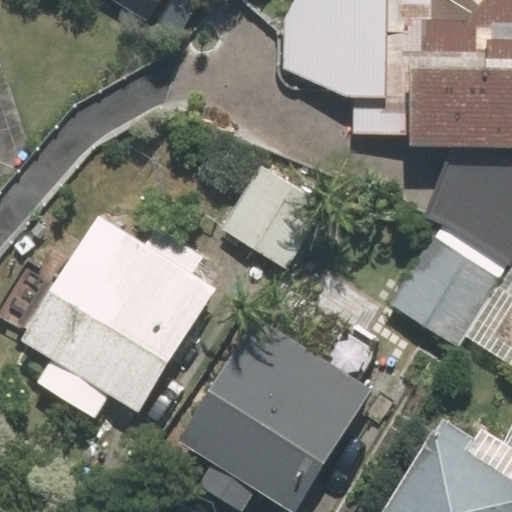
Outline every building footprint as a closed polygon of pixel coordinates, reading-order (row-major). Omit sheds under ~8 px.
[(511,0),(288,0),(286,68),(358,103),(355,132),(421,138),(420,149),(459,152),(425,210),(511,262),(511,169),(483,152),(511,153),(511,0)] [(330,208),(266,166),(224,229),(289,271),(330,208)] [(167,230),(158,246),(102,213),(27,343),(54,358),(41,382),(99,416),(113,393),(148,413),(223,283),(198,269),(207,253),(167,230)] [(508,281),(435,236),(390,308),(463,353),(508,281)] [(183,446),(218,469),(207,487),(247,511),(268,511),(274,504),(287,511),(302,511),(378,392),(360,381),(388,337),(308,287),(280,331),(262,320),(183,446)] [(391,511),(511,511),(511,447),(488,433),(482,443),(447,422),(391,511)]
